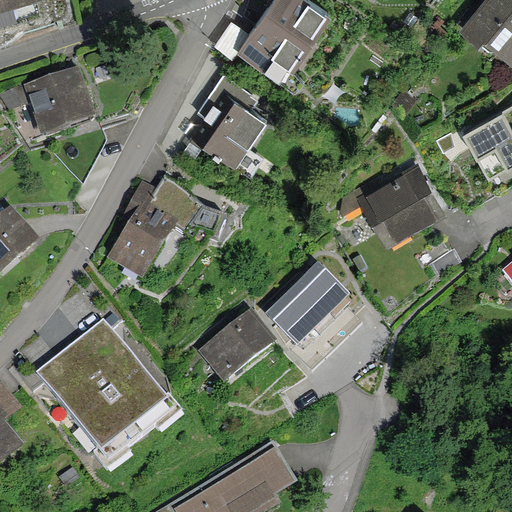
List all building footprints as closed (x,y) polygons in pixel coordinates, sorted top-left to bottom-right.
[(0,0),(0,10),(37,0),(0,0)] [(322,9),(308,0),(250,0),(219,47),(272,83),(322,9)] [(511,0),(486,0),(462,33),(511,70),(511,0)] [(90,125),(75,79),(31,93),(45,138),(90,125)] [(265,114),(225,88),(194,133),(234,160),(265,114)] [(511,167),(511,100),(459,130),(488,181),(511,167)] [(450,208),(422,159),(360,193),(388,243),(450,208)] [(164,180),(109,260),(148,289),(202,211),(164,180)] [(0,270),(41,237),(10,200),(0,207),(0,270)] [(350,298),(318,265),(266,316),(298,349),(300,346),(348,300),(350,298)] [(278,342),(252,310),(198,352),(224,384),(278,342)] [(169,414),(96,316),(17,376),(90,473),(169,414)] [(0,464),(20,449),(2,427),(20,413),(0,388),(0,464)] [(290,489),(270,456),(174,511),(272,511),(267,503),(290,489)]
